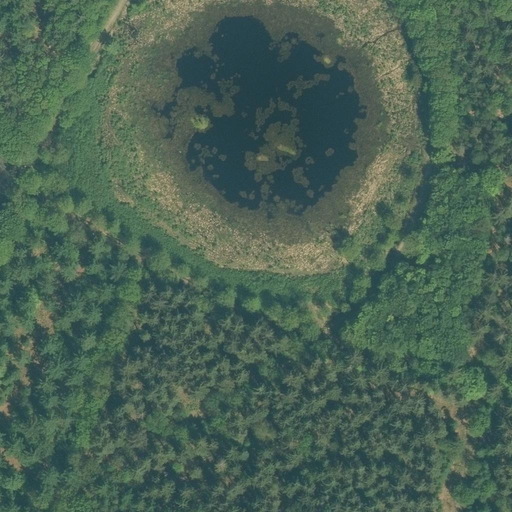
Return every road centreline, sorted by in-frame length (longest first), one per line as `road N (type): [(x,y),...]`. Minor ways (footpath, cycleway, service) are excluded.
road 1 (track): [(71,511),(76,497),(312,345),(356,306),(399,250),(421,195),(431,118),(412,42),(388,0)]
road 2 (track): [(146,273),(312,345),(511,375)]
road 3 (track): [(21,195),(146,273),(76,497)]
road 4 (track): [(126,0),(23,167)]
